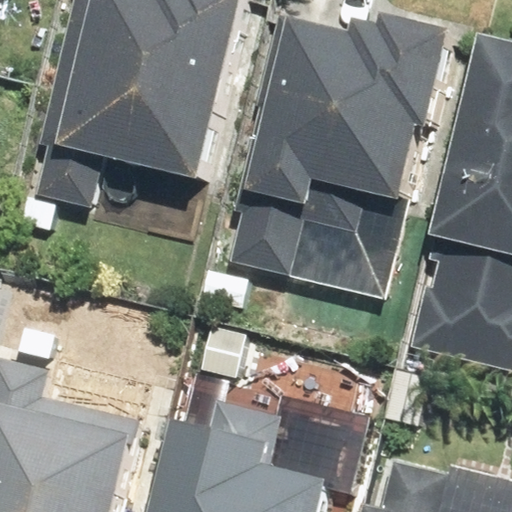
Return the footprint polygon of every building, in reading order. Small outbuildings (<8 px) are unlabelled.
[(217,187),(258,0),(84,0),(51,146),(58,148),(46,200),(103,213),(114,164),(217,187)] [(442,132),(464,34),(396,18),(394,27),(368,21),(364,36),(289,19),(243,216),(251,217),(239,268),(392,303),(397,304),(411,245),(407,244),(433,130),(442,132)] [(511,48),(494,44),(419,353),(511,375),(511,48)] [(0,511),(132,511),(153,428),(53,404),(61,374),(3,360),(0,371),(0,511)] [(511,511),(511,483),(459,470),(457,480),(401,467),(390,511),(511,511)]
